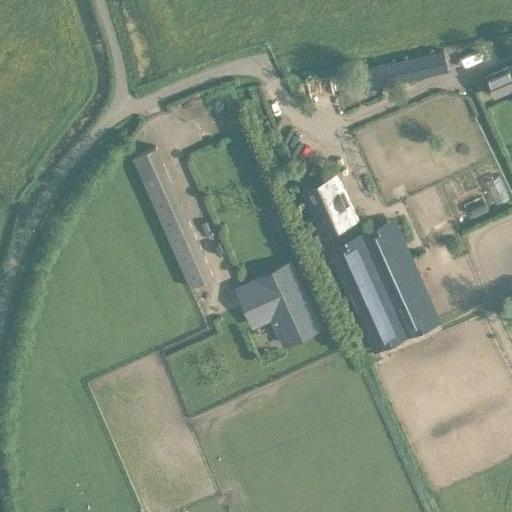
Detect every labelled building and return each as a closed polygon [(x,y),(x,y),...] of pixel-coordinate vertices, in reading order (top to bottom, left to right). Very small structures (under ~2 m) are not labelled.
[(366,85),(445,68),(440,48),(362,66),(366,85)] [(511,83),(511,59),(511,60),(511,61),(483,74),(491,93),(511,83)] [(210,274),(161,162),(152,145),(130,155),(188,284),(210,274)] [(330,172),(300,185),(319,229),(349,216),(330,172)] [(356,231),(326,244),(373,348),(437,319),(408,256),(390,216),(374,223),(356,231)] [(251,276),(252,278),(234,286),(250,322),(268,314),(281,341),(317,325),(288,259),(251,276)]
